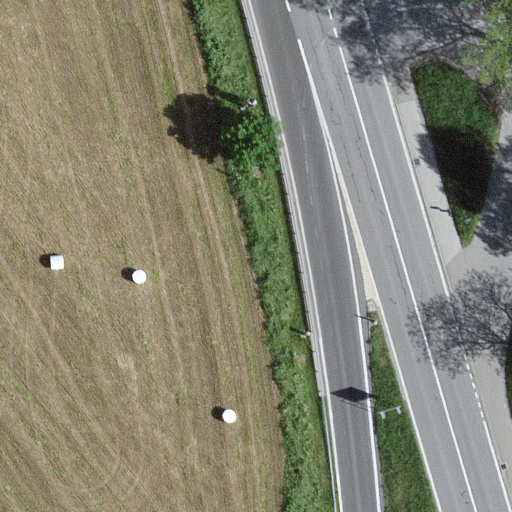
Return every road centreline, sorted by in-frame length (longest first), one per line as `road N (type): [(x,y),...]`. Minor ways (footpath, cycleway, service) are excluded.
road 1 (primary): [(326,0),(475,511)]
road 2 (motorway): [(303,0),(359,511)]
